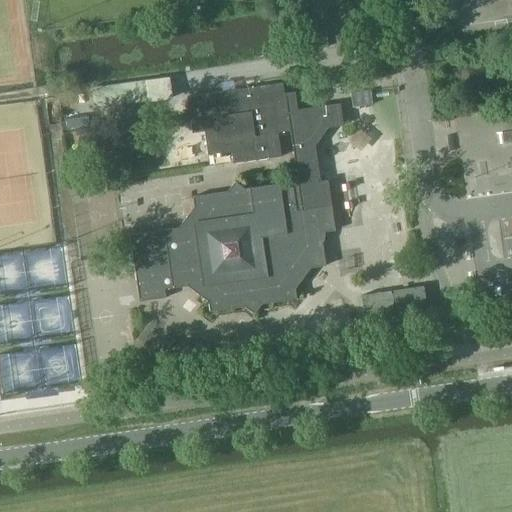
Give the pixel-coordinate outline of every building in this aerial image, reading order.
[(91,88),(94,109),(172,98),(169,78),(147,80),(91,88)] [(278,132),(291,131),(292,130),(287,100),(286,93),(285,93),(283,83),(187,97),(192,133),(204,131),(208,155),(231,151),(233,163),(281,156),(278,132)] [(353,93),(352,93),(354,106),(369,104),(374,104),(371,91),(367,91),(353,93)] [(246,189),(235,181),(227,191),(193,196),(194,206),(178,227),(130,234),(139,301),(166,298),(164,289),(172,287),(187,285),(209,302),(210,311),(245,306),(255,314),(262,304),(297,299),(296,288),(311,267),(326,265),(322,242),(326,241),(325,231),(335,230),(332,205),(328,180),(321,181),(315,145),(329,128),(344,125),(340,103),(298,109),(296,99),(287,100),(292,130),(291,131),(298,185),(293,185),(293,182),(246,189)] [(83,164),(70,166),(72,183),(85,181),(83,164)] [(423,286),(361,295),(367,335),(429,326),(423,286)] [(348,315),(338,328),(345,333),(354,320),(348,315)] [(307,353),(297,354),(299,370),(309,368),(307,353)]
